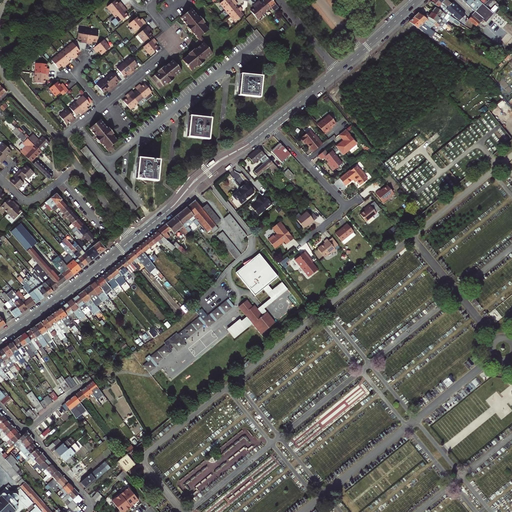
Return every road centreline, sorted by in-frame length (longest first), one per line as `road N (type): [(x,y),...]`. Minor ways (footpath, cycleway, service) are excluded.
road 1 (primary): [(271,125),(215,162),(132,239)]
road 2 (primary): [(132,239),(0,339)]
road 3 (residential): [(102,104),(173,45),(151,8),(157,0)]
road 4 (residential): [(271,125),(346,206),(321,227)]
